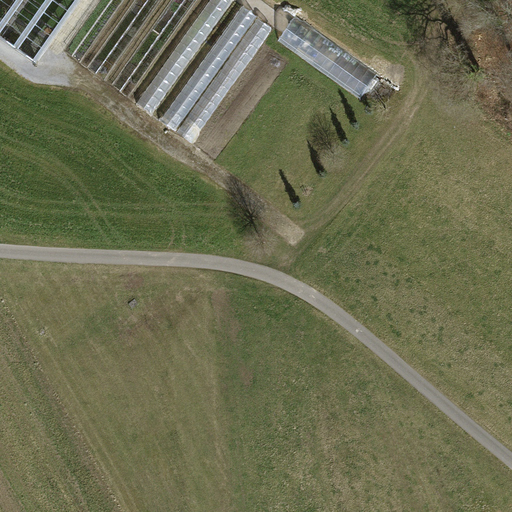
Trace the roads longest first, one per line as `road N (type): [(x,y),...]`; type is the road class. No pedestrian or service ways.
road 1 (unclassified): [(0,250),(211,264),(270,277),(317,300),(511,460)]
road 2 (track): [(455,0),(418,97),(351,185),(291,286)]
